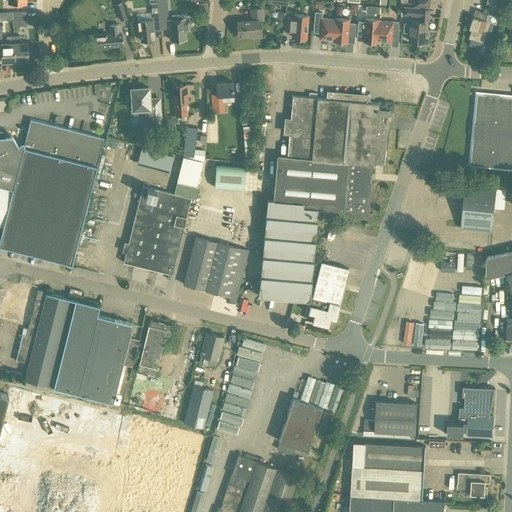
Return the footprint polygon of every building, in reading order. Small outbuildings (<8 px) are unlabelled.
[(159,25),(156,0),(149,0),(149,3),(151,3),(152,19),(137,21),(138,33),(140,32),(141,41),(155,39),(153,26),(159,25)] [(165,0),(156,0),(159,19),(160,19),(166,18),(167,18),(165,0)] [(120,20),(127,18),(122,2),(115,4),(120,20)] [(427,22),(428,10),(403,8),(402,15),(420,16),(419,21),(413,21),(412,27),(410,26),(408,40),(423,42),(424,32),(426,32),(427,28),(425,28),(425,22),(427,22)] [(261,37),(260,20),(263,20),(262,9),(250,10),(251,20),(237,22),(238,37),(250,36),(250,38),(261,37)] [(13,25),(25,24),(25,20),(26,20),(26,11),(12,12),(13,25)] [(333,41),(335,18),(335,19),(322,18),(322,12),(315,12),(313,32),(319,33),(319,39),(333,40),(333,41)] [(189,20),(184,21),(184,14),(171,15),(171,20),(166,20),(167,25),(169,25),(170,40),(186,39),(185,31),(190,30),(189,20)] [(306,39),(308,15),(294,14),(293,18),(287,17),(285,31),(292,32),(292,38),(297,38),(297,40),(304,41),(305,39),(306,39)] [(491,22),(473,16),(471,24),(473,25),(469,38),(476,41),(475,42),(476,43),(480,45),(481,44),(482,43),(484,44),(491,22)] [(335,18),(333,41),(334,41),(334,44),(341,44),(341,42),(347,43),(347,37),(354,37),(355,23),(349,23),(349,19),(335,18)] [(377,43),(379,19),(365,18),(364,22),(358,21),(356,35),(363,36),(363,42),(368,42),(368,44),(375,45),(376,43),(377,43)] [(379,19),(377,43),(377,41),(391,43),(392,35),(398,36),(398,21),(392,21),(379,20),(379,19)] [(118,28),(118,24),(109,25),(110,34),(104,34),(98,35),(98,34),(87,35),(88,42),(93,41),(94,49),(108,48),(107,46),(123,45),(122,33),(121,33),(121,28),(118,28)] [(1,62),(15,61),(14,39),(7,39),(7,43),(0,43),(1,62)] [(14,39),(15,61),(27,60),(27,42),(20,42),(19,39),(14,39)] [(212,113),(224,112),(224,101),(234,101),(232,81),(216,83),(217,93),(211,94),(212,113)] [(186,92),(185,85),(172,85),(173,93),(172,93),(173,102),(174,102),(175,116),(187,115),(186,101),(187,101),(187,92),(186,92)] [(150,112),(148,87),(131,88),(131,95),(126,95),(127,106),(132,106),(132,109),(143,109),(144,127),(161,126),(160,111),(150,112)] [(511,96),(478,93),(471,164),(511,168),(511,96)] [(363,101),(363,97),(332,94),(332,99),(292,95),(287,156),(277,155),(273,199),(267,198),(259,286),(258,296),(309,300),(317,208),(343,210),(342,212),(368,215),(371,181),(373,163),(384,164),(387,129),(388,110),(377,109),(378,103),(363,101)] [(264,131),(269,132),(273,105),(268,105),(264,131)] [(25,141),(3,225),(0,235),(0,243),(71,262),(104,136),(102,136),(92,133),(49,122),(31,117),(30,121),(27,131),(25,141)] [(186,129),(183,155),(193,156),(197,128),(187,127),(186,129)] [(0,223),(3,225),(25,141),(22,140),(17,144),(11,136),(0,136),(0,223)] [(251,139),(243,140),(245,159),(253,158),(251,139)] [(166,151),(141,144),(137,159),(171,169),(176,154),(166,151)] [(197,186),(203,162),(182,157),(177,181),(197,186)] [(215,165),(214,187),(244,189),(245,167),(219,165),(215,165)] [(492,231),(496,184),(466,181),(462,218),(461,228),(492,231)] [(158,227),(182,233),(191,198),(142,185),(133,221),(158,227)] [(148,268),(158,227),(133,221),(123,262),(134,265),(148,268)] [(172,274),(182,233),(158,227),(148,268),(172,274)] [(201,289),(214,241),(195,236),(183,284),(201,289)] [(214,241),(201,289),(227,295),(226,301),(235,303),(240,281),(248,250),(214,241)] [(511,249),(490,255),(487,256),(486,277),(507,272),(511,292),(511,322),(507,324),(506,341),(511,341),(511,249)] [(454,272),(455,262),(444,261),(444,259),(441,259),(441,271),(454,272)] [(312,297),(339,304),(348,268),(321,261),(312,297)] [(50,388),(116,400),(123,364),(132,365),(135,350),(126,349),(127,344),(137,346),(139,339),(129,337),(130,329),(139,331),(140,323),(96,315),(98,303),(43,292),(36,328),(28,327),(26,335),(21,334),(16,359),(27,361),(23,380),(51,385),(50,388)] [(5,297),(3,312),(24,316),(27,300),(5,297)] [(335,319),(339,304),(312,297),(311,301),(308,313),(314,314),(312,322),(327,326),(329,318),(335,319)] [(149,318),(139,363),(157,367),(164,334),(171,335),(173,324),(149,318)] [(216,366),(218,360),(224,337),(206,333),(200,356),(199,361),(216,366)] [(258,361),(262,344),(241,339),(237,356),(258,361)] [(246,414),(258,363),(236,357),(223,409),(246,414)] [(177,418),(185,382),(145,373),(144,376),(135,374),(128,407),(177,418)] [(325,406),(332,383),(307,376),(301,399),(317,404),(317,403),(325,406)] [(334,384),(328,406),(336,409),(343,386),(334,384)] [(203,428),(213,390),(193,385),(184,423),(203,428)] [(467,428),(467,435),(492,437),(493,416),(490,416),(495,387),(463,386),(462,396),(464,396),(464,407),(459,407),(458,421),(459,421),(459,423),(447,422),(447,436),(463,436),(464,428),(467,428)] [(183,511),(201,432),(0,387),(0,511),(16,511),(25,497),(40,501),(37,511),(50,511),(49,505),(59,510),(67,511),(183,511)] [(307,450),(322,408),(292,398),(278,440),(307,450)] [(415,433),(417,403),(377,401),(376,420),(365,419),(364,430),(375,431),(415,433)] [(219,411),(216,435),(233,437),(234,430),(239,431),(241,414),(219,411)] [(214,462),(220,438),(212,436),(207,460),(214,462)] [(350,496),(422,500),(423,490),(425,446),(351,441),(350,465),(349,465),(349,475),(351,475),(350,496)] [(258,461),(238,454),(221,503),(223,504),(221,508),(218,507),(215,511),(284,511),(299,469),(288,465),(286,471),(262,463),(263,459),(259,458),(258,461)] [(207,488),(213,464),(204,462),(198,485),(207,488)] [(490,483),(490,474),(458,472),(457,489),(471,489),(471,492),(471,494),(479,494),(479,497),(487,497),(487,486),(484,486),(485,483),(490,483)] [(192,511),(194,511),(200,511),(206,491),(198,489),(192,511)] [(446,511),(447,501),(422,500),(350,496),(349,511),(446,511)]
